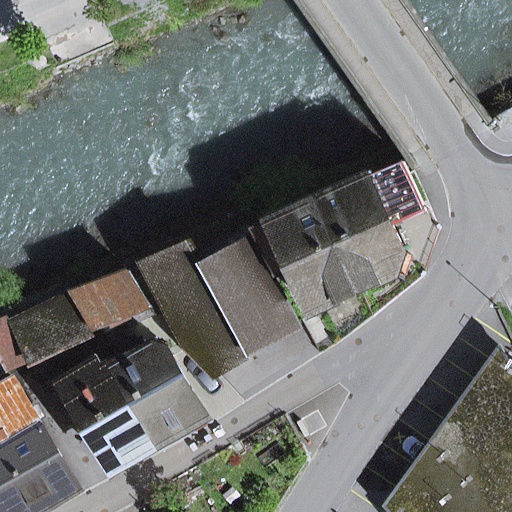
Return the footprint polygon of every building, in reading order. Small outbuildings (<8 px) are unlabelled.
[(427,212),(406,163),(321,202),(362,290),(399,273),(406,252),(394,227),(427,212)] [(289,252),(316,311),(362,290),(321,202),(257,231),(272,260),(289,252)] [(192,345),(217,371),(300,324),(254,238),(206,266),(194,246),(148,264),(192,345)] [(126,327),(155,314),(131,272),(80,292),(96,333),(121,318),(126,327)] [(64,349),(96,333),(80,292),(43,306),(64,349)] [(30,358),(33,363),(64,349),(43,306),(16,316),(32,357),(30,358)] [(30,358),(32,357),(16,316),(0,322),(0,352),(6,368),(30,358)] [(132,347),(137,356),(119,365),(165,443),(210,419),(168,348),(160,345),(150,349),(146,341),(132,347)] [(386,507),(390,511),(407,511),(511,366),(511,361),(503,346),(386,507)] [(93,427),(118,470),(165,443),(119,365),(107,371),(101,360),(72,377),(79,387),(72,391),(86,414),(77,420),(84,432),(93,427)] [(511,511),(511,366),(407,511),(511,511)] [(19,384),(0,394),(0,453),(44,428),(19,384)] [(0,453),(0,511),(41,511),(80,489),(44,428),(0,453)]
